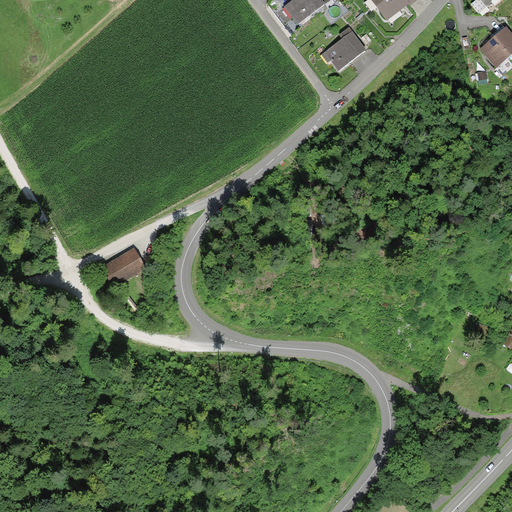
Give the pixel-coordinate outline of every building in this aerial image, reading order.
[(291,0),(283,6),(297,23),(322,5),(317,0),(291,0)] [(369,0),(386,20),(408,3),(405,0),(369,0)] [(493,0),(476,0),(471,5),(478,14),(489,5),(489,4),(493,0)] [(511,55),(511,35),(506,27),(479,50),(495,69),(511,55)] [(342,40),(321,55),(327,63),(329,61),(336,71),(363,51),(347,30),(339,36),(342,40)] [(478,73),(479,81),(487,80),(486,72),(478,73)] [(134,250),(103,268),(113,287),(145,269),(134,250)] [(476,324),(473,334),(484,338),(487,329),(476,324)] [(511,328),(503,344),(511,349),(511,328)]
